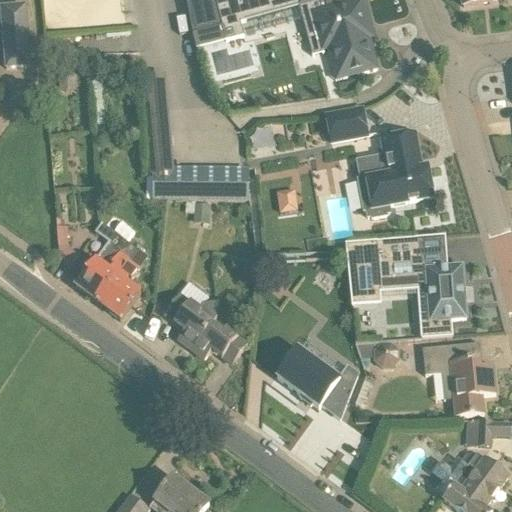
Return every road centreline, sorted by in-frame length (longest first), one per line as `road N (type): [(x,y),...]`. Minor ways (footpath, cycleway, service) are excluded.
road 1 (secondary): [(333,511),(0,262)]
road 2 (residential): [(511,280),(453,59)]
